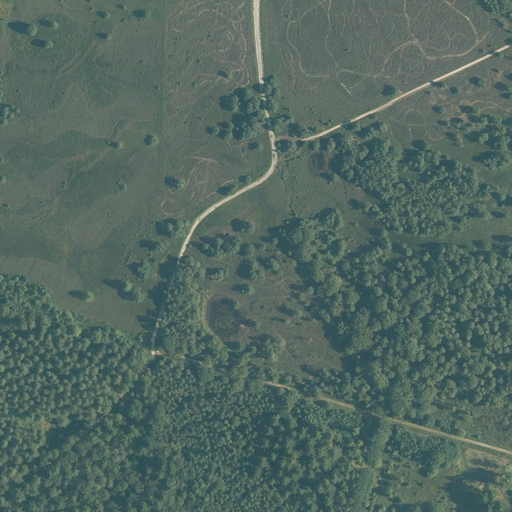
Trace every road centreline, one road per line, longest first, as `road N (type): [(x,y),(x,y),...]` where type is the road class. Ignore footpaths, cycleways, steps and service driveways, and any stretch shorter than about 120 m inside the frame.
road 1 (track): [(154,349),(511,452)]
road 2 (track): [(511,44),(309,137),(274,162)]
road 3 (track): [(154,349),(191,230),(263,179),(274,162)]
road 4 (track): [(0,492),(86,433),(154,349)]
road 5 (track): [(274,162),(257,0)]
